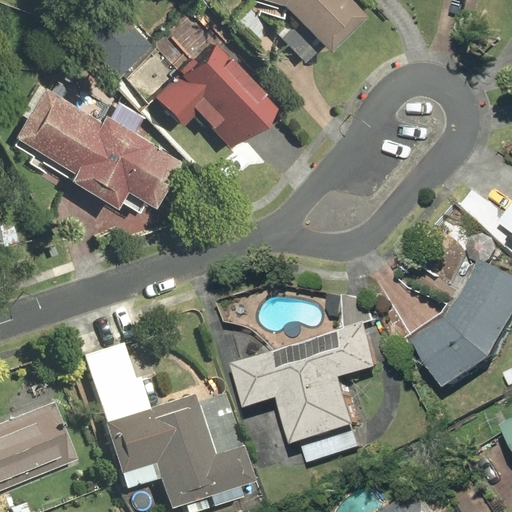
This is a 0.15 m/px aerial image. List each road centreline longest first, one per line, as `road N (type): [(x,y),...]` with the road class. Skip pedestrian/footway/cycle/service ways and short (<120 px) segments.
road 1 (residential): [(261,235),(391,88),(426,76),(450,87),(468,110),(466,136),(380,232),(350,246),(315,246)]
road 2 (residential): [(0,324),(261,235)]
